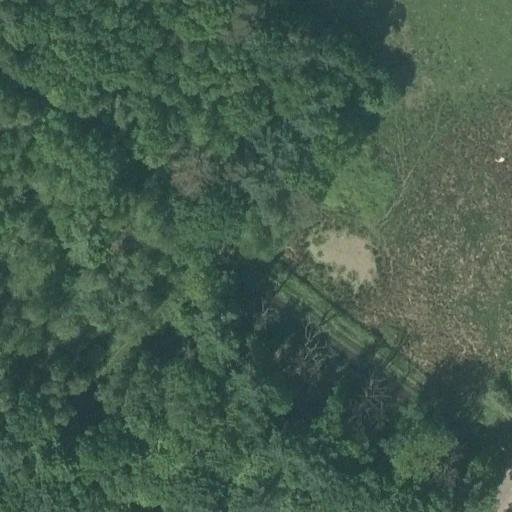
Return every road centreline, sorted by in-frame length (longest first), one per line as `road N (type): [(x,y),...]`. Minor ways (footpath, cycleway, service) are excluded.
road 1 (track): [(204,240),(511,450)]
road 2 (track): [(204,240),(0,456)]
road 3 (track): [(204,240),(182,190),(0,56)]
